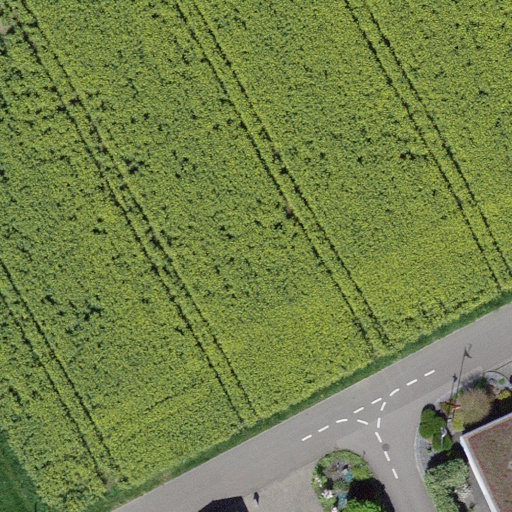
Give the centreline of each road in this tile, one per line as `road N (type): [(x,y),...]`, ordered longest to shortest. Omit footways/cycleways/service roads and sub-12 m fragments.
road 1 (residential): [(165,511),(366,406)]
road 2 (residential): [(366,406),(511,330)]
